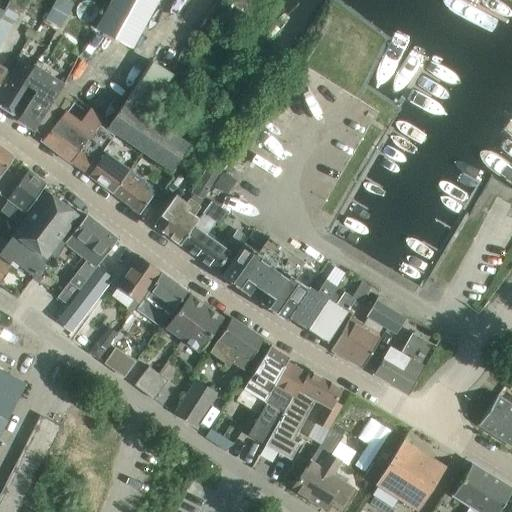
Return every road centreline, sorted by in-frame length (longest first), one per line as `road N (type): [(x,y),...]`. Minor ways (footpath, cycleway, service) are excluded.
road 1 (tertiary): [(432,424),(225,297),(0,128)]
road 2 (residential): [(234,467),(0,301)]
road 3 (unclassified): [(432,424),(511,305)]
